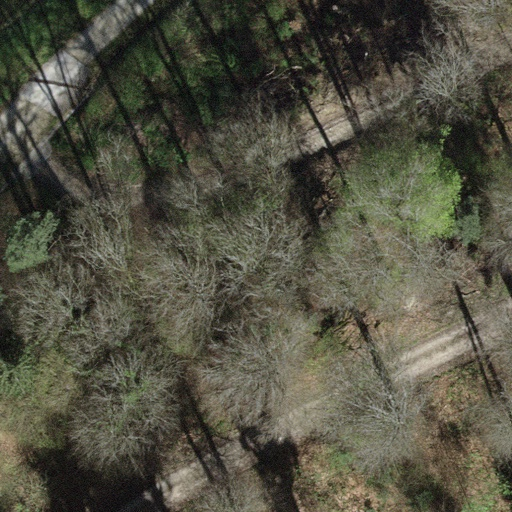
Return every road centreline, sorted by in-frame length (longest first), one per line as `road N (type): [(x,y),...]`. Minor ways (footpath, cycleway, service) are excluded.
road 1 (track): [(0,129),(28,167),(59,190),(109,206),(185,188),(316,137),(511,39)]
road 2 (track): [(511,319),(188,472),(130,511)]
road 3 (track): [(0,129),(148,0)]
